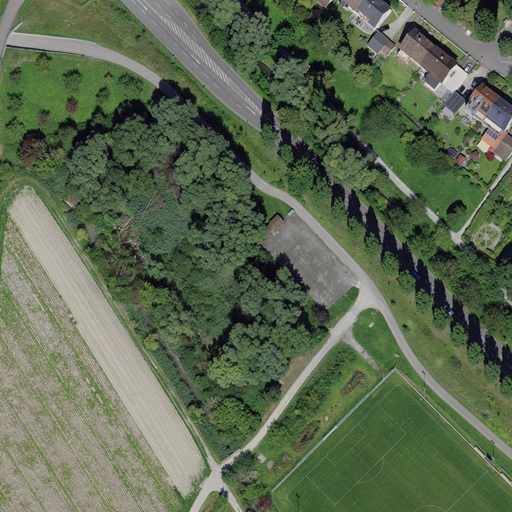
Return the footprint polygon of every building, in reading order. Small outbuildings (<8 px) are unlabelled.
[(334,0),(316,0),(326,9),(334,0)] [(338,0),(357,16),(370,0),(338,0)] [(370,0),(357,16),(375,32),(391,13),(375,0),(370,0)] [(436,50),(415,33),(401,51),(422,68),(436,50)] [(390,43),(379,34),(368,47),(379,56),(381,53),(390,43)] [(396,47),(390,43),(381,53),(387,58),(396,47)] [(458,68),(436,50),(422,68),(443,85),(458,68)] [(500,102),(482,88),(469,106),(487,120),(500,102)] [(466,104),(454,94),(444,106),(456,115),(466,104)] [(511,124),(511,110),(500,102),(487,120),(505,133),(511,124)] [(506,161),(511,153),(511,140),(506,137),(494,153),(506,161)]
